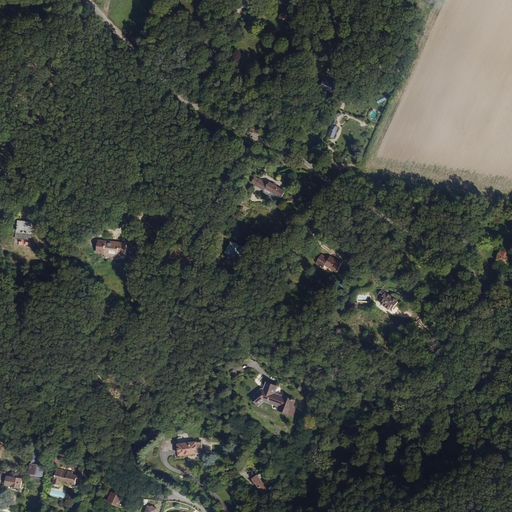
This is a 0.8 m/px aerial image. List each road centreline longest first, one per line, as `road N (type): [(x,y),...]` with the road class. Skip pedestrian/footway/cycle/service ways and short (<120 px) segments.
road 1 (tertiary): [(511,309),(447,255),(302,159),(174,93),(83,0)]
road 2 (track): [(205,511),(137,462),(219,363),(244,353),(284,375),(309,375),(344,341),(406,338),(482,284)]
road 3 (track): [(205,511),(130,479),(58,417),(0,336)]
